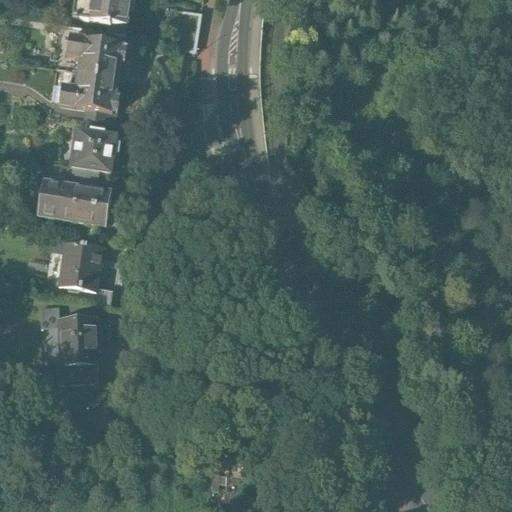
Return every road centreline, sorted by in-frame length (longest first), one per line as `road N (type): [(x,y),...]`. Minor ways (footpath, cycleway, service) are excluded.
road 1 (residential): [(0,370),(62,422),(100,421),(112,410),(173,186),(192,147),(232,113)]
road 2 (tertiary): [(232,113),(264,202),(428,511)]
